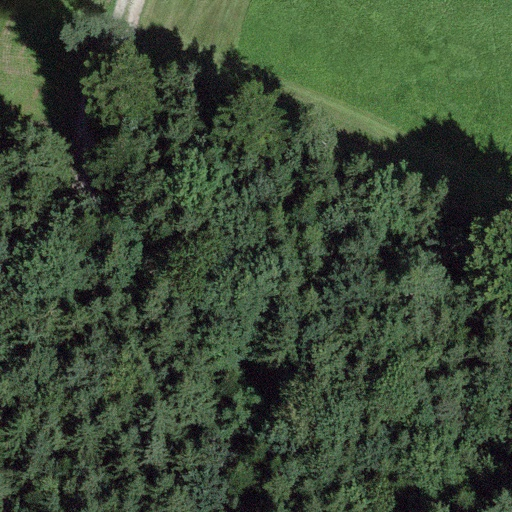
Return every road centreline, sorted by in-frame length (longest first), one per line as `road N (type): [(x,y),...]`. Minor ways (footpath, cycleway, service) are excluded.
road 1 (track): [(129,0),(81,174),(118,237),(259,378),(330,422),(511,473)]
road 2 (track): [(0,362),(69,221),(93,201)]
